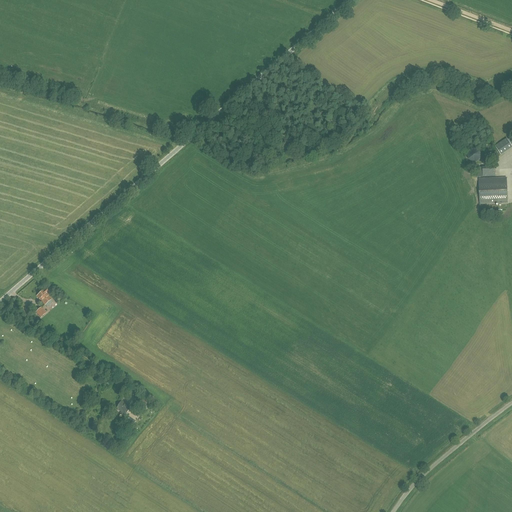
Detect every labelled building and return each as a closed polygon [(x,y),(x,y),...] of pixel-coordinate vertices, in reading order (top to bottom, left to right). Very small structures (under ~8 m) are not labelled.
[(511,147),(506,139),(495,146),(500,155),(511,147)] [(480,158),(481,156),(481,155),(481,153),(480,152),(479,151),(478,150),(477,149),(475,149),(474,149),(473,149),(471,149),(470,150),(469,151),(468,152),(468,153),(467,154),(467,156),(467,157),(467,158),(468,159),(468,160),(469,160),(470,162),(471,162),(473,162),(474,163),(475,162),(476,162),(477,162),(478,161),(480,160),(480,159),(480,158)] [(499,156),(496,152),(485,158),(488,162),(499,156)] [(495,182),(495,169),(483,170),(483,182),(495,182)] [(480,204),(508,203),(507,183),(479,185),(480,204)] [(47,287),(43,290),(37,295),(45,305),(51,300),(46,294),(49,291),(47,287)] [(41,317),(46,313),(41,308),(36,312),(41,317)] [(144,411),(148,404),(145,401),(144,402),(140,399),(136,406),(144,411)] [(125,416),(130,407),(121,401),(116,409),(123,413),(122,414),(125,416)]
